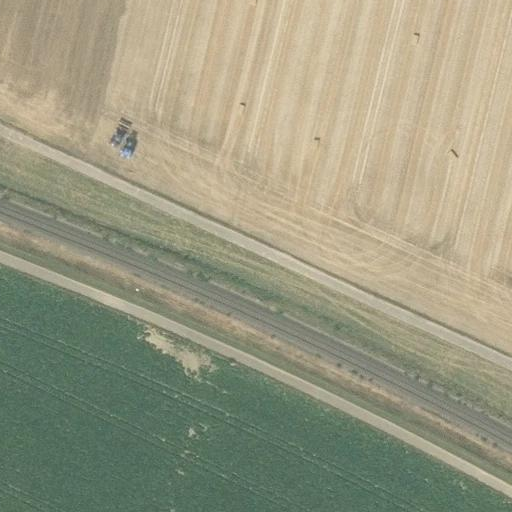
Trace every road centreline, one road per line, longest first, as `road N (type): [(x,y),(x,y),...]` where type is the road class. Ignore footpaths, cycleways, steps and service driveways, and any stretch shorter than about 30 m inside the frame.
road 1 (track): [(0,136),(511,373)]
road 2 (track): [(511,496),(196,338),(0,263)]
